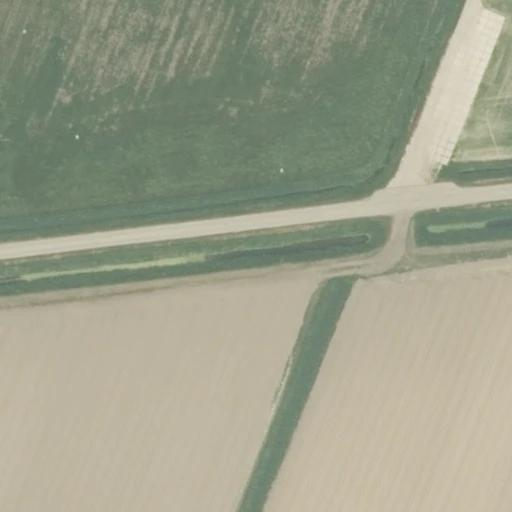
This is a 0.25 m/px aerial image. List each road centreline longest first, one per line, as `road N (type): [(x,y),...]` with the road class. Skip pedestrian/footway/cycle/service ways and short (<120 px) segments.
road 1 (unclassified): [(0,258),(511,197)]
road 2 (track): [(393,211),(470,0)]
